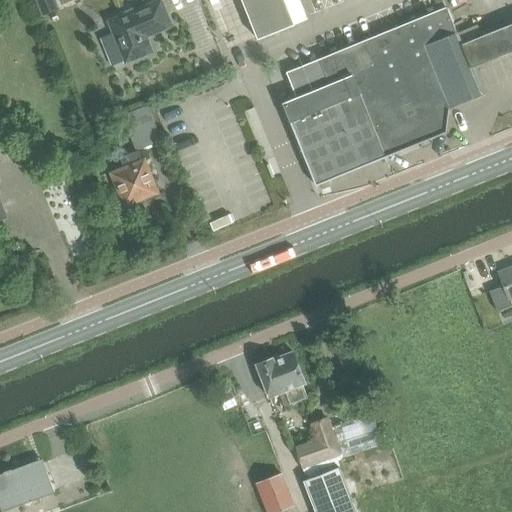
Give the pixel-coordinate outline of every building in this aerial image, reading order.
[(36,0),(38,4),(42,16),(58,9),(53,0),(36,0)] [(153,52),(147,37),(172,26),(161,0),(160,0),(109,21),(126,63),(153,52)] [(242,0),(258,39),(295,25),(285,0),(242,0)] [(447,108),(482,94),(470,67),(462,45),(447,8),(364,41),(374,66),(352,75),(356,85),(352,86),(382,158),(386,156),(385,157),(444,132),(447,108)] [(511,24),(462,45),(470,67),(511,49),(511,24)] [(283,103),(316,185),(382,158),(352,86),(356,85),(352,75),(374,66),(364,41),(319,60),(287,72),(292,86),(297,98),(283,103)] [(86,111),(91,122),(106,115),(101,104),(86,111)] [(151,144),(152,146),(162,141),(147,106),(124,115),(139,150),(151,144)] [(110,152),(101,131),(90,136),(98,157),(110,152)] [(140,199),(156,192),(144,162),(143,162),(139,151),(120,158),(125,170),(114,174),(126,204),(128,203),(131,205),(139,202),(140,199)] [(61,164),(54,162),(49,168),(52,175),(59,176),(64,171),(61,164)] [(0,220),(8,217),(0,195),(0,220)] [(511,268),(500,273),(505,285),(490,291),(498,311),(511,305),(511,301),(511,299),(511,298),(511,268)] [(483,300),(475,303),(478,310),(486,307),(483,300)] [(339,352),(344,367),(359,361),(351,338),(338,342),(341,351),(339,352)] [(260,363),(257,365),(270,397),(279,393),(284,407),(308,398),(303,384),(306,383),(294,351),(274,359),(274,358),(271,359),(271,358),(270,359),(267,358),(262,360),(260,362),(259,363),(260,363)] [(353,375),(351,376),(350,373),(338,377),(342,390),(354,386),(353,383),(355,382),(357,379),(356,376),(353,375)] [(372,413),(333,426),(341,456),(342,459),(354,455),(356,459),(365,457),(363,452),(383,445),(372,413)] [(317,439),(296,446),(304,468),(341,456),(333,426),(329,417),(311,423),(317,439)] [(43,459),(13,471),(12,469),(5,472),(5,473),(0,475),(0,502),(3,511),(55,491),(43,459)] [(334,469),(304,481),(316,511),(357,511),(340,467),(334,469)] [(283,473),(282,473),(256,483),(267,511),(296,511),(294,506),(296,505),(283,473)]
